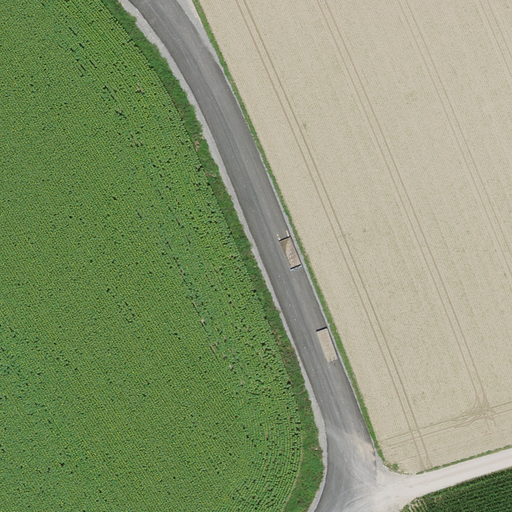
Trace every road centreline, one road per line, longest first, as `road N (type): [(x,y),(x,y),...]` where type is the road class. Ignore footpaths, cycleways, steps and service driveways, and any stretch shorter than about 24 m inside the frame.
road 1 (track): [(183,0),(396,511)]
road 2 (track): [(372,511),(511,457)]
